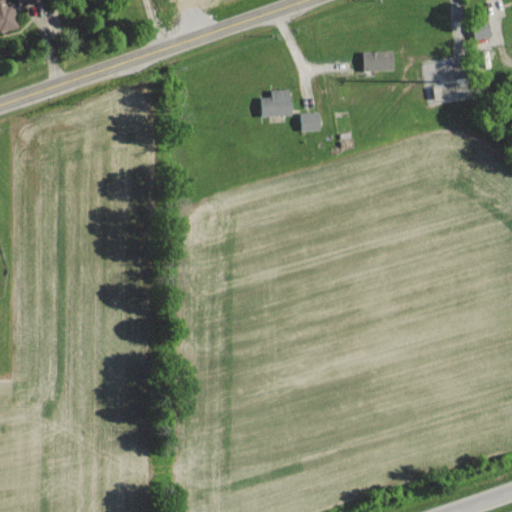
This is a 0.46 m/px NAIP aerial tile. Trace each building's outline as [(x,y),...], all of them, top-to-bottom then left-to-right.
[(0,0),(0,28),(17,25),(11,0),(0,0)] [(474,38),(491,35),(488,21),(471,25),(474,38)] [(362,50),(362,70),(393,69),(392,49),(362,50)] [(259,96),(260,115),(290,114),(289,88),(270,88),(270,95),(259,96)] [(300,129),(319,128),(318,111),(299,111),(300,129)]
